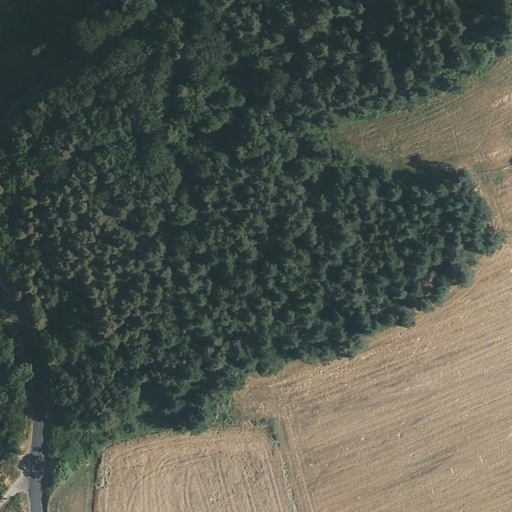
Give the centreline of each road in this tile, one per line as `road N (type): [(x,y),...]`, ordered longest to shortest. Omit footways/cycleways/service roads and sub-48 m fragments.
road 1 (tertiary): [(0,293),(30,344),(39,398),(37,511)]
road 2 (tertiary): [(156,0),(0,118)]
